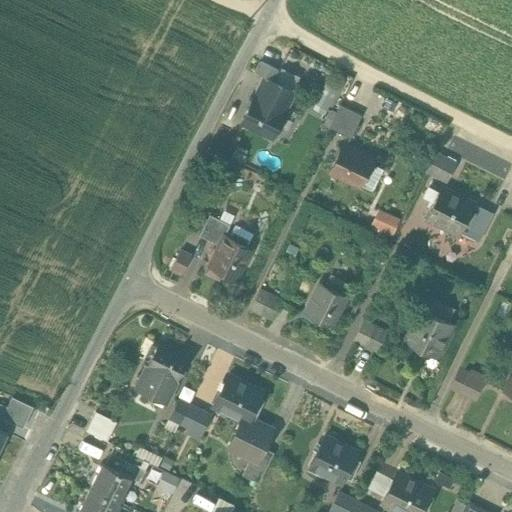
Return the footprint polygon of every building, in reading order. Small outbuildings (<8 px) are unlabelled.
[(279,70),(261,61),(256,72),(266,77),(274,81),(279,70)] [(266,77),(256,96),(255,95),(242,122),(272,137),(286,110),(285,110),(294,91),(274,81),(266,77)] [(341,104),(329,128),(350,138),(362,114),(341,104)] [(372,159),(343,145),(331,170),(360,184),(372,159)] [(456,162),(436,153),(427,170),(447,180),(456,162)] [(441,187),(426,218),(458,233),(473,203),(441,187)] [(380,207),(372,225),(393,235),(402,217),(380,207)] [(210,214),(200,236),(220,245),(225,235),(231,225),(210,214)] [(234,227),(229,237),(225,235),(220,245),(210,265),(237,278),(252,248),(247,246),(253,236),(251,233),(238,226),(234,227)] [(181,250),(172,268),(183,274),(191,256),(181,250)] [(347,295),(320,282),(306,312),(333,325),(347,295)] [(261,291),(253,309),(263,314),(271,296),(261,291)] [(271,296),(263,314),(274,319),(282,301),(271,296)] [(452,323),(422,308),(405,342),(435,357),(452,323)] [(374,328),(364,323),(355,340),(366,345),(374,328)] [(389,333),(374,326),(374,328),(366,345),(380,352),(389,333)] [(190,356),(161,341),(148,368),(176,382),(177,382),(190,356)] [(469,373),(459,368),(450,386),(461,391),(470,374),(469,373)] [(176,382),(148,369),(139,388),(166,402),(176,382)] [(486,377),(471,370),(469,373),(470,374),(461,391),(475,398),(486,377)] [(262,391),(229,374),(213,405),(242,420),(247,422),(249,418),(262,391)] [(34,406),(13,397),(8,409),(29,418),(34,406)] [(189,405),(179,400),(171,418),(181,422),(189,405)] [(189,405),(181,422),(192,428),(193,428),(201,411),(189,405)] [(29,418),(8,409),(4,419),(24,428),(29,418)] [(214,417),(201,411),(193,428),(192,428),(189,433),(203,440),(214,417)] [(117,422),(97,412),(87,432),(107,441),(117,422)] [(249,418),(247,422),(242,420),(230,446),(251,457),(257,460),(263,447),(272,429),(249,418)] [(0,449),(8,432),(0,427),(0,449)] [(358,453),(325,436),(309,468),(342,485),(358,453)] [(257,460),(251,457),(242,474),(259,483),(274,452),(263,447),(257,460)] [(146,469),(111,452),(105,463),(131,476),(131,477),(140,481),(146,469)] [(105,463),(103,462),(90,488),(118,501),(131,477),(131,476),(105,463)] [(420,511),(431,490),(398,474),(383,504),(397,511),(420,511)] [(113,511),(118,501),(90,488),(78,511),(113,511)] [(353,511),(358,504),(337,493),(329,510),(331,511),(353,511)]
